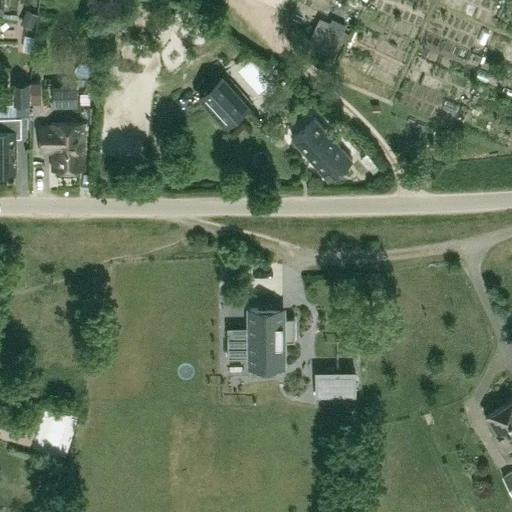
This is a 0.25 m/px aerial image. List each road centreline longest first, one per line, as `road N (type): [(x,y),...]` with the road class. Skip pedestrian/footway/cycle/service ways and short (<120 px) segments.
road 1 (residential): [(0,206),(511,198)]
road 2 (track): [(239,5),(374,136),(406,204)]
